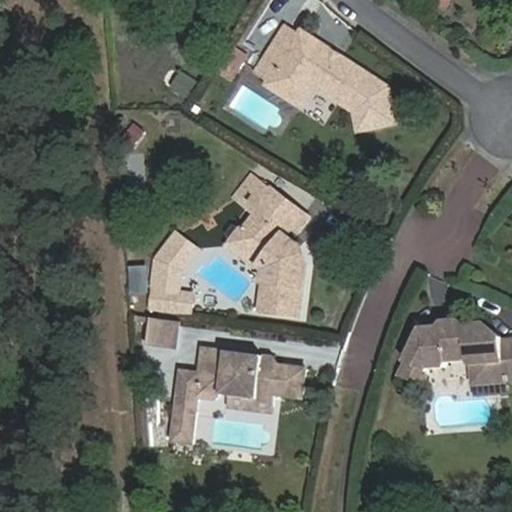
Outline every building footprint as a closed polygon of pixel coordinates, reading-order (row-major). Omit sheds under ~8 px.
[(298,39),(284,31),(256,75),(270,84),(267,88),(299,108),(312,87),(355,114),(375,82),(339,59),(337,63),(329,58),(331,55),(301,35),(298,39)] [(234,53),(230,59),(242,66),(246,60),(234,53)] [(331,55),(329,58),(337,63),(339,59),(331,55)] [(230,59),(220,75),(232,83),(242,66),(230,59)] [(177,70),(169,90),(190,98),(197,79),(177,70)] [(298,212),(267,188),(266,190),(247,176),(230,198),(253,216),(244,228),(240,225),(238,228),(228,226),(221,236),(224,241),(226,243),(238,252),(262,270),(257,311),(296,316),(303,265),(295,264),(291,251),(295,245),(281,235),(287,227),(293,232),(305,217),(298,212)] [(156,260),(179,270),(194,249),(175,235),(156,260)] [(150,307),(177,311),(179,295),(176,295),(179,270),(156,260),(150,307)] [(130,268),(131,291),(145,291),(144,267),(130,268)] [(179,295),(177,311),(190,313),(192,296),(179,295)] [(452,313),(444,322),(461,320),(452,313)] [(176,348),(179,323),(150,319),(146,344),(176,348)] [(423,328),(399,378),(421,387),(429,369),(445,367),(448,362),(468,361),(471,365),(486,364),(487,379),(506,378),(506,383),(511,382),(511,340),(503,341),(503,338),(486,323),(466,325),(461,320),(444,322),(439,327),(423,328)] [(271,357),(251,355),(250,361),(234,359),(235,353),(210,350),(202,356),(200,373),(180,371),(175,413),(179,414),(195,415),(197,396),(214,398),(219,392),(224,386),(249,389),(252,395),(272,398),(272,394),(302,398),(305,368),(276,364),(271,357)] [(250,361),(251,355),(235,353),(234,359),(250,361)] [(486,364),(471,365),(473,385),(506,383),(506,378),(487,379),(486,364)] [(219,392),(252,395),(249,389),(224,386),(219,392)] [(195,415),(179,414),(178,431),(193,433),(195,415)] [(193,433),(178,431),(177,441),(192,443),(193,433)]
